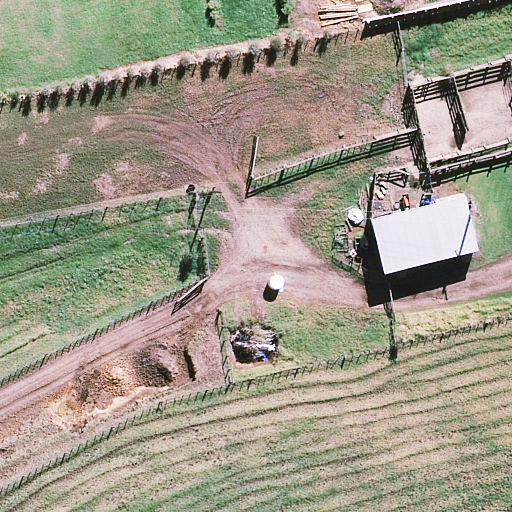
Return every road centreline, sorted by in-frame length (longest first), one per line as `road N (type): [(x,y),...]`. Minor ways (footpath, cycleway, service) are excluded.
road 1 (track): [(264,342),(0,432)]
road 2 (track): [(264,342),(0,352)]
road 3 (track): [(511,320),(481,333),(292,333),(264,342)]
